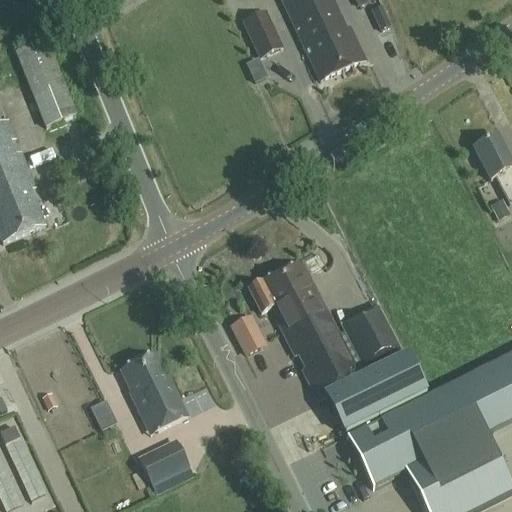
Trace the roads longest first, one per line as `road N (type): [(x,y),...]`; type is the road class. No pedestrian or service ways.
road 1 (tertiary): [(172,248),(330,156),(511,34)]
road 2 (unclassified): [(298,511),(172,248)]
road 3 (unclassified): [(172,248),(72,0)]
road 4 (tertiary): [(0,331),(172,248)]
